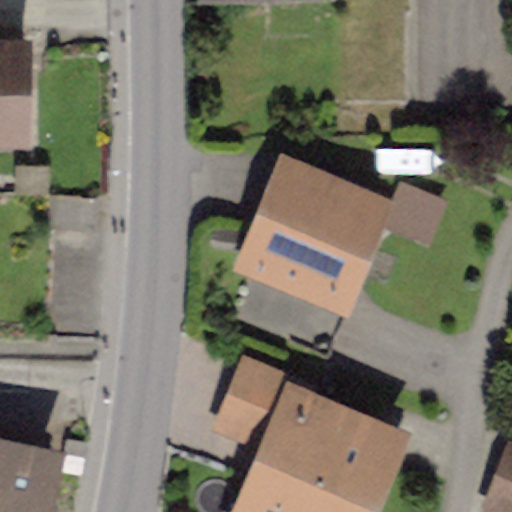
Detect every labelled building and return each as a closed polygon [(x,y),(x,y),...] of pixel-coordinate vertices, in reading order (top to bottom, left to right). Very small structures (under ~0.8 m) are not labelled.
[(410,11),(409,0),(349,0),(350,11),(345,12),(346,103),(407,102),(406,11),(410,11)] [(0,123),(17,124),(18,56),(21,56),(21,33),(0,32),(0,123)] [(292,174),(257,259),(337,293),(373,207),(292,174)] [(92,232),(95,199),(44,194),(41,227),(92,232)] [(222,423),(282,449),(255,511),(355,511),(384,443),(301,408),(309,389),(246,363),(222,423)] [(0,451),(0,511),(28,511),(40,460),(0,451)]
